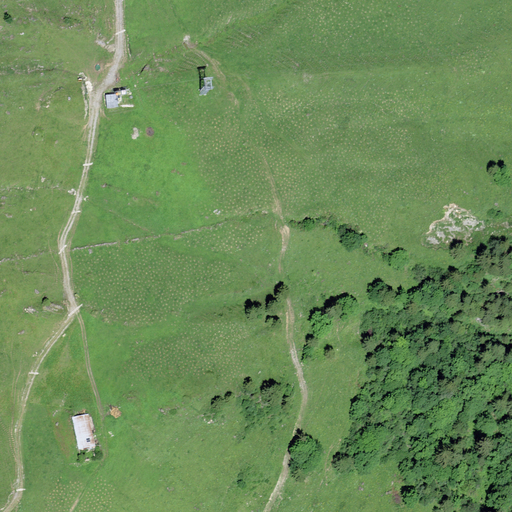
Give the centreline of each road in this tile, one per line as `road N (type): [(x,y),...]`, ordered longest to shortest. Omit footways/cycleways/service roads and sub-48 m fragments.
road 1 (track): [(121,0),(121,63),(99,90),(98,146),(64,244),(74,309),(32,371),(17,497),(3,511)]
road 2 (track): [(74,309),(108,440),(106,463),(74,511)]
road 3 (track): [(301,151),(267,126),(256,89),(190,45),(169,0)]
